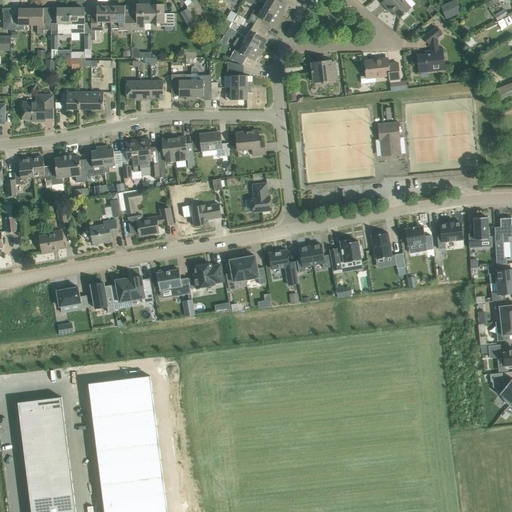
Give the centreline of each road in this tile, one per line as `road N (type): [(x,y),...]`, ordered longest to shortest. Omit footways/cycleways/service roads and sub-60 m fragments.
road 1 (residential): [(0,282),(294,230)]
road 2 (residential): [(282,116),(157,117),(0,145)]
road 3 (residential): [(294,230),(511,197)]
road 4 (residential): [(284,47),(388,43),(387,33),(347,0)]
